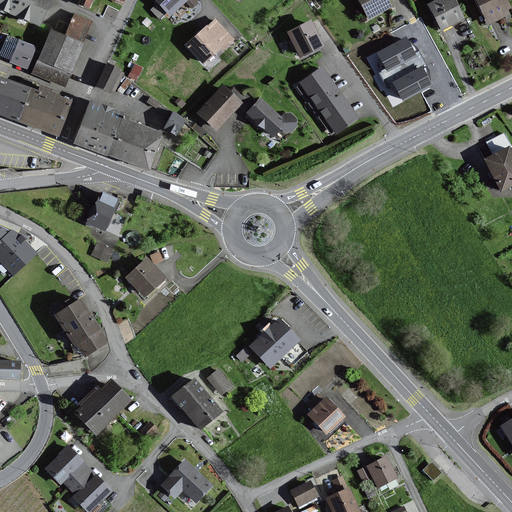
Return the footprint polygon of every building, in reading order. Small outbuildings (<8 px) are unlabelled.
[(0,0),(0,8),(40,25),(50,0),(0,0)] [(157,0),(171,15),(186,0),(157,0)] [(388,0),(360,0),(370,18),(391,6),(388,0)] [(432,0),(433,2),(429,4),(442,29),(464,19),(453,0),(432,0)] [(510,7),(506,0),(477,0),(490,23),(509,13),(507,9),(510,7)] [(93,21),(75,14),(65,36),(83,43),(93,21)] [(234,39),(216,19),(187,45),(210,69),(220,59),(214,53),(221,48),(222,49),(234,39)] [(323,44),(311,21),(289,32),(301,55),(323,44)] [(65,36),(52,30),(44,48),(39,60),(71,73),(83,43),(65,36)] [(415,55),(406,38),(378,53),(387,69),(415,55)] [(13,57),(11,61),(27,68),(34,53),(36,47),(34,46),(20,40),(19,43),(12,40),(7,54),(13,57)] [(415,55),(387,69),(381,73),(387,85),(395,81),(422,67),(426,65),(419,53),(415,55)] [(33,73),(65,86),(71,73),(39,60),(33,73)] [(122,70),(108,63),(98,85),(112,91),(122,70)] [(431,84),(422,67),(395,81),(404,99),(431,84)] [(323,68),(301,83),(310,96),(332,81),(323,68)] [(0,113),(19,121),(31,88),(1,77),(0,79),(0,113)] [(318,108),(340,93),(332,81),(310,96),(318,108)] [(41,84),(38,91),(31,88),(19,121),(58,135),(71,100),(59,96),(60,94),(51,91),(52,89),(41,84)] [(241,102),(223,86),(200,112),(217,129),(241,102)] [(327,120),(349,105),(340,93),(318,108),(327,120)] [(284,113),(282,117),(262,98),(248,112),(274,136),(282,127),(289,132),(297,126),(296,118),(291,113),(284,113)] [(125,113),(92,100),(76,142),(108,155),(109,153),(124,114),(125,113)] [(335,133),(357,118),(349,105),(327,120),(335,133)] [(187,120),(173,113),(165,128),(179,135),(187,120)] [(147,168),(161,132),(129,120),(130,116),(124,114),(109,153),(147,168)] [(494,154),(510,146),(504,134),(488,142),(494,154)] [(511,150),(510,146),(494,154),(486,158),(502,191),(511,185),(511,150)] [(102,192),(88,222),(105,229),(119,200),(102,192)] [(0,261),(14,276),(38,253),(25,240),(29,237),(12,229),(11,230),(0,224),(0,261)] [(107,261),(113,250),(98,243),(93,254),(107,261)] [(165,277),(148,258),(127,277),(145,296),(165,277)] [(57,315),(71,336),(94,320),(81,300),(57,315)] [(291,331),(279,319),(265,333),(251,346),(271,367),(299,340),(291,331)] [(98,330),(100,329),(94,320),(71,336),(76,344),(77,343),(85,356),(98,347),(106,342),(98,330)] [(0,377),(20,378),(20,361),(0,360),(0,377)] [(231,386),(218,370),(209,378),(222,394),(231,386)] [(195,378),(174,396),(187,412),(209,395),(195,378)] [(89,402),(77,413),(96,432),(131,400),(112,380),(94,397),(89,402)] [(222,411),(209,395),(187,412),(201,428),(222,411)] [(344,416),(326,398),(310,414),(328,432),(344,416)] [(511,418),(501,426),(511,441),(511,439),(511,418)] [(156,427),(150,422),(142,431),(148,436),(156,427)] [(25,449),(5,425),(0,429),(0,465),(2,468),(25,449)] [(63,482),(69,489),(90,469),(69,447),(47,469),(61,483),(63,482)] [(396,477),(386,457),(368,466),(378,486),(387,482),(390,489),(398,485),(395,478),(396,477)] [(183,489),(197,501),(212,485),(185,460),(162,485),(176,498),(183,489)] [(432,460),(424,468),(434,478),(442,470),(432,460)] [(370,477),(365,467),(358,471),(363,481),(370,477)] [(88,511),(111,491),(90,469),(69,489),(76,495),(74,497),(88,511)] [(360,511),(349,488),(348,488),(342,476),(333,480),(338,493),(327,498),(333,511),(360,511)] [(310,481),(291,491),(299,506),(318,496),(310,481)] [(408,511),(405,503),(390,510),(390,511),(408,511)]
